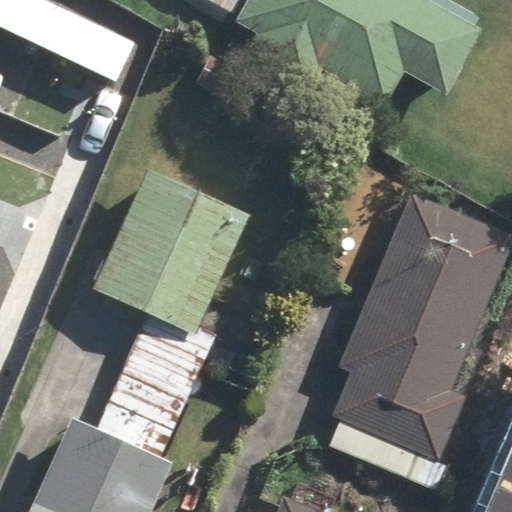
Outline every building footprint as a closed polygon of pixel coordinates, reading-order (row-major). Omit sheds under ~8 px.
[(212,0),(235,14),(243,0),(257,0),(245,23),(266,34),(253,57),(315,92),(328,68),(395,105),(412,73),(457,98),(494,31),(484,26),(490,15),(461,0),(212,0)] [(261,216),(158,169),(102,290),(205,337),(261,216)] [(358,374),(340,416),(447,461),(474,396),(459,390),(511,264),(511,231),(419,193),(346,369),(358,374)] [(82,418),(38,511),(159,511),(182,463),(82,418)] [(511,511),(511,425),(475,511),(511,511)] [(329,511),(292,496),(285,511),(329,511)]
